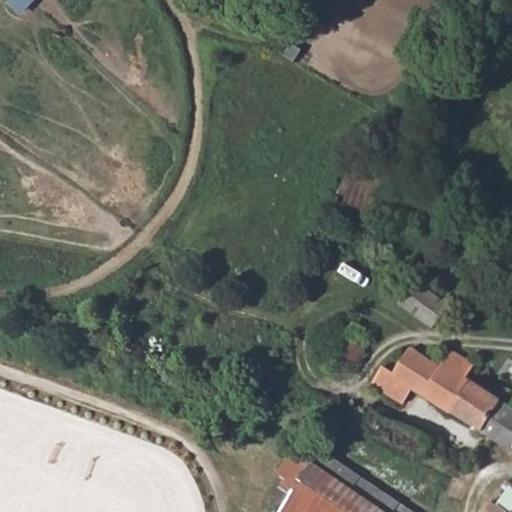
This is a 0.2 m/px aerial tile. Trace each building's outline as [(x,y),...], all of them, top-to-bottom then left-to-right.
[(412,277),(398,299),(431,325),(446,302),(412,277)] [(343,336),(329,358),(348,369),(362,347),(343,336)] [(472,363),(453,349),(441,364),(394,339),(371,380),(402,397),(411,384),(482,429),(500,399),(465,376),(472,363)] [(511,406),(500,399),(482,429),(495,436),(511,409),(511,406)] [(511,409),(495,436),(511,446),(511,409)] [(418,511),(320,446),(308,461),(386,511),(418,511)] [(386,511),(308,461),(276,509),(280,511),(386,511)]
